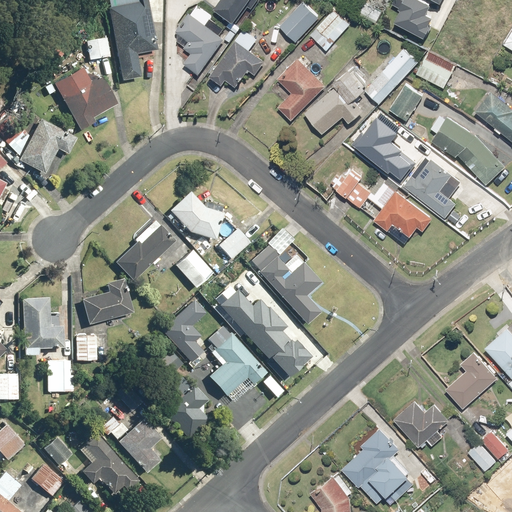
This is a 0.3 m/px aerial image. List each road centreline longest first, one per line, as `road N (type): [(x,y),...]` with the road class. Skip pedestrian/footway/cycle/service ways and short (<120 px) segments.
road 1 (residential): [(56,237),(162,149),(199,139),(231,150),(423,312)]
road 2 (residential): [(423,312),(232,482)]
